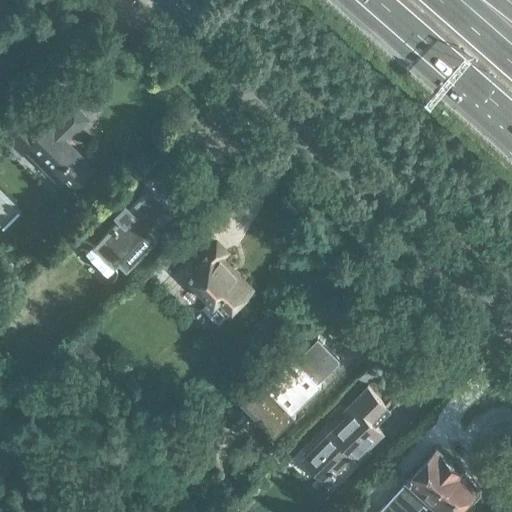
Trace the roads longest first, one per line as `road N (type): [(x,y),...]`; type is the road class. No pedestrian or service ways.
road 1 (primary): [(511,312),(171,0)]
road 2 (motorway): [(365,0),(511,128)]
